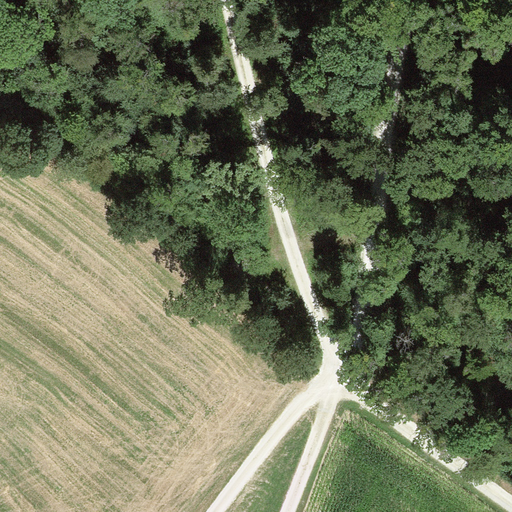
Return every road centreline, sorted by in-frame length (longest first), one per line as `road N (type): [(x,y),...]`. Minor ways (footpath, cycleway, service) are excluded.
road 1 (track): [(331,379),(254,134),(225,0)]
road 2 (track): [(416,0),(331,379)]
road 3 (track): [(331,379),(511,510)]
road 4 (track): [(331,379),(293,408),(206,511)]
road 5 (track): [(277,511),(331,379)]
